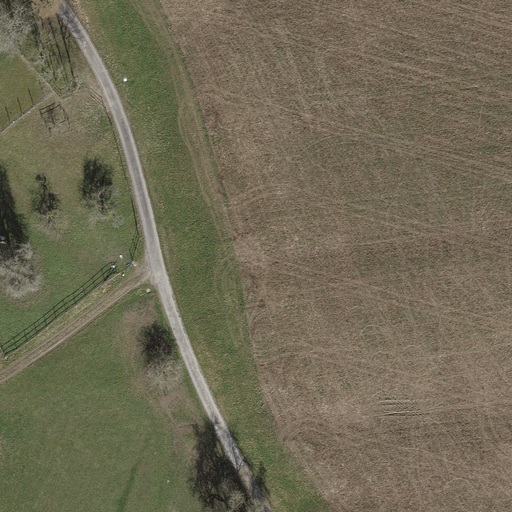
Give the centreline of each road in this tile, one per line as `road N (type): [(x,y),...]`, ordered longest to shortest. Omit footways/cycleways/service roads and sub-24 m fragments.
road 1 (track): [(265,511),(154,268),(126,135),(54,0)]
road 2 (track): [(154,268),(0,385)]
